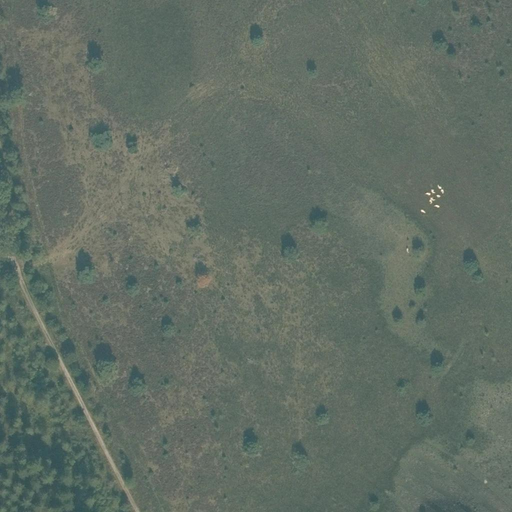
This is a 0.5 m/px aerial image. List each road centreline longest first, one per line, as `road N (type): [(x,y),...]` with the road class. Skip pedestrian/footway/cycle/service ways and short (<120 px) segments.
road 1 (track): [(17,268),(137,511)]
road 2 (track): [(0,140),(17,268)]
